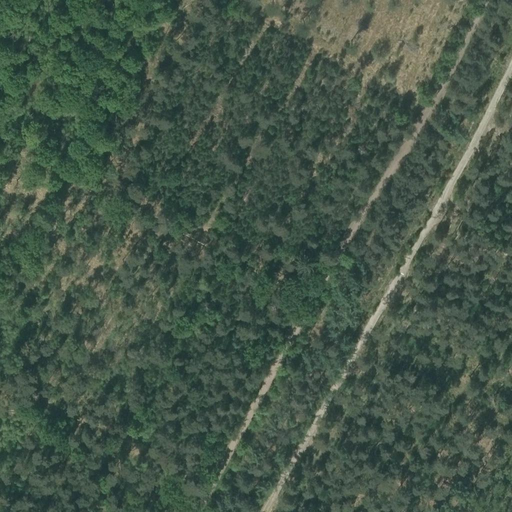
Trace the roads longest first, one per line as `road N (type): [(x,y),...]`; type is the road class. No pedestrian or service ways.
road 1 (track): [(194,511),(484,0)]
road 2 (track): [(511,61),(267,511)]
